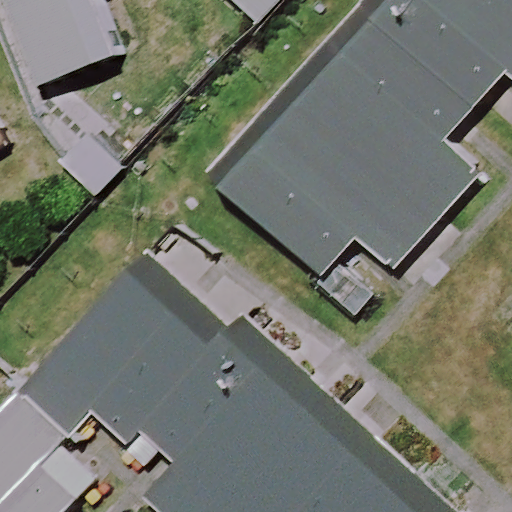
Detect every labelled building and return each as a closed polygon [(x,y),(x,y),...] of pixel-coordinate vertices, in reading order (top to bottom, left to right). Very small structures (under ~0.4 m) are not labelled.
[(12,0),(48,89),(124,59),(100,0),(12,0)] [(511,0),(373,0),(216,173),(329,276),(363,239),(398,271),(488,173),(452,140),(511,76),(511,0)] [(285,0),(235,0),(261,25),(285,0)] [(465,511),(157,253),(151,248),(24,400),(82,447),(102,423),(163,474),(139,503),(149,511),(465,511)] [(82,447),(24,400),(0,427),(0,511),(79,511),(113,473),(82,447)]
